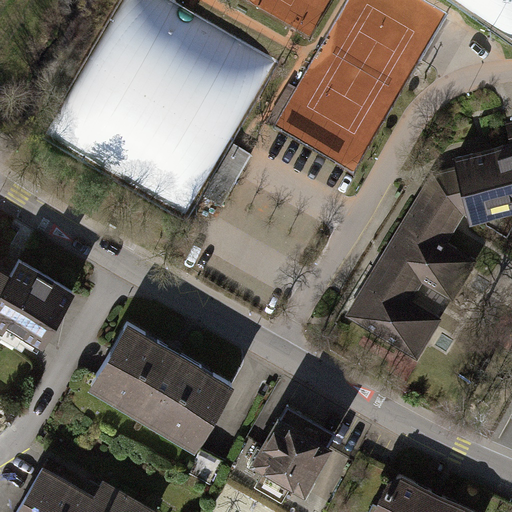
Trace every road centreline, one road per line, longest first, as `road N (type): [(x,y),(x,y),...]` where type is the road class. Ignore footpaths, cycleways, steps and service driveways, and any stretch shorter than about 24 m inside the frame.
road 1 (residential): [(276,349),(419,113),(457,79),(511,73)]
road 2 (residential): [(511,473),(451,448),(276,349)]
road 3 (residential): [(129,262),(41,408),(0,445)]
road 4 (residential): [(276,349),(129,262)]
road 5 (residential): [(129,262),(0,182)]
